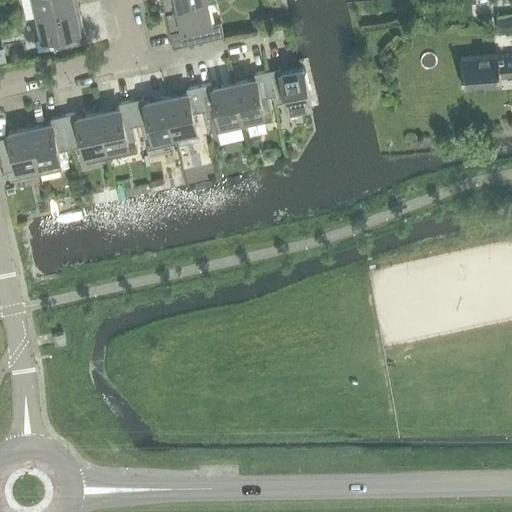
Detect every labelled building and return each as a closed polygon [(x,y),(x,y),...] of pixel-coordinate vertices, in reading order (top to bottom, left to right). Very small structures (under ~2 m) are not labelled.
[(34,0),(38,16),(79,7),(77,0),(34,0)] [(161,0),(164,12),(205,3),(204,0),(161,0)] [(210,24),(205,3),(164,12),(172,47),(224,36),(220,22),(210,24)] [(79,7),(38,16),(42,38),(51,36),(54,48),(86,41),(79,7)] [(511,55),(498,56),(498,55),(460,58),(463,88),(500,85),(500,76),(511,75),(511,55)] [(310,103),(302,67),(299,68),(280,72),(279,67),(266,70),(272,95),(274,103),(286,100),(288,108),(307,104),(310,103)] [(255,77),(234,82),(244,128),(273,122),(267,96),(272,95),(266,70),(254,73),(255,77)] [(211,82),(198,85),(204,110),(205,118),(210,117),(214,135),(244,128),(234,82),(212,87),(211,82)] [(204,110),(198,85),(186,88),(187,92),(166,97),(174,133),(195,129),(192,112),(204,110)] [(131,100),(136,125),(141,124),(146,149),(176,143),(174,133),(166,97),(144,102),(143,97),(131,100)] [(98,112),(108,158),(137,151),(135,142),(131,126),(136,125),(131,100),(118,103),(119,107),(98,112)] [(63,115),(68,140),(70,148),(82,145),(82,146),(84,153),(86,162),(108,158),(98,112),(76,117),(75,112),(63,115)] [(30,127),(40,174),(62,169),(60,159),(56,143),(68,140),(63,115),(50,118),(51,122),(30,127)] [(0,137),(0,154),(4,171),(9,170),(11,180),(40,174),(30,127),(8,132),(9,136),(0,137)] [(54,334),(56,344),(65,342),(63,332),(54,334)]
